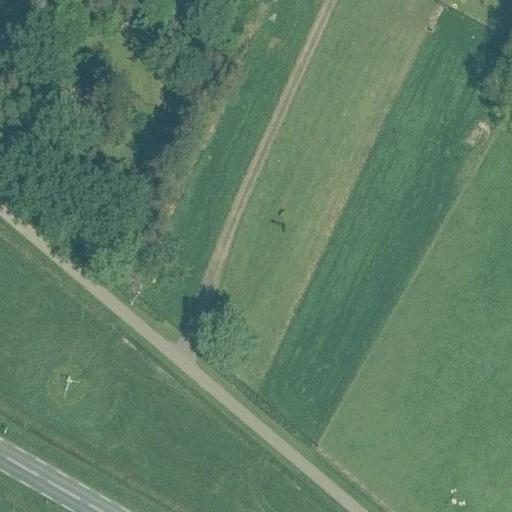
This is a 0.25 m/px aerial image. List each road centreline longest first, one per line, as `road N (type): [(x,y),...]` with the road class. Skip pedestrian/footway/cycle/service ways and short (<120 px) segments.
road 1 (unclassified): [(356,511),(0,211)]
road 2 (track): [(176,360),(331,0)]
